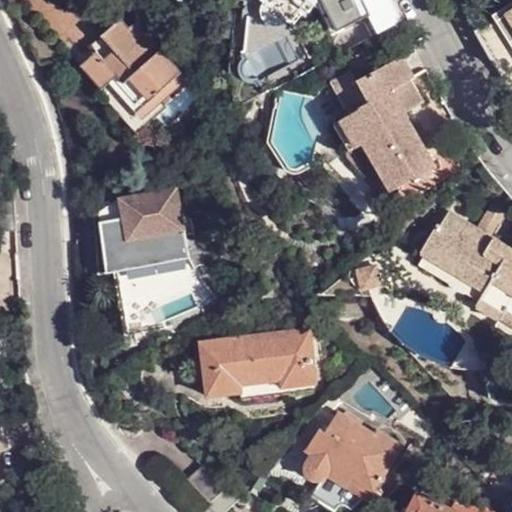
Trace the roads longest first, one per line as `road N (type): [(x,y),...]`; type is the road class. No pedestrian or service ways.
road 1 (residential): [(145,504),(68,403),(54,366),(43,186),(0,63)]
road 2 (residential): [(427,0),(511,125)]
